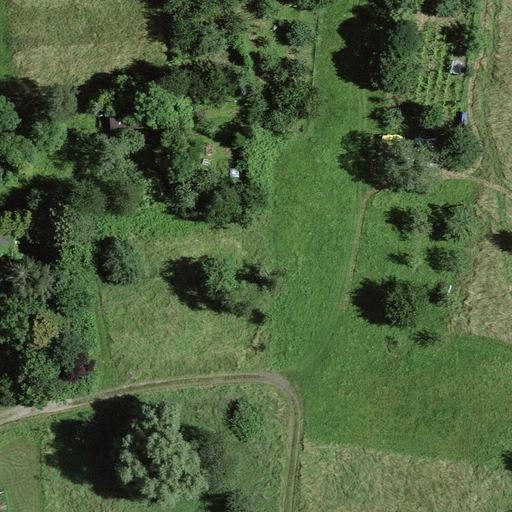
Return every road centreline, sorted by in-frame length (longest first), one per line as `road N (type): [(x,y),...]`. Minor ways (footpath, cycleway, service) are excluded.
road 1 (track): [(289,511),(297,408),(256,374),(83,394),(0,425)]
road 2 (track): [(0,95),(217,64)]
